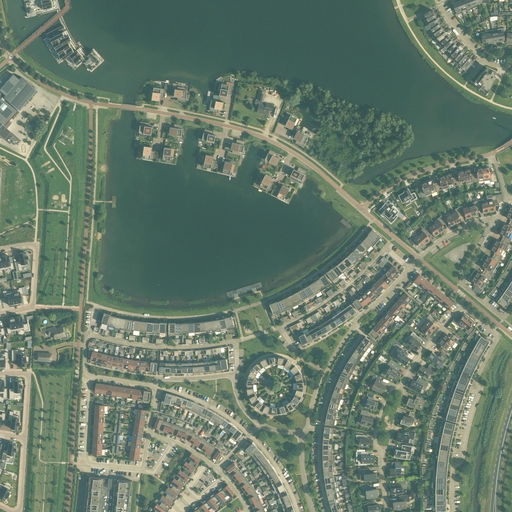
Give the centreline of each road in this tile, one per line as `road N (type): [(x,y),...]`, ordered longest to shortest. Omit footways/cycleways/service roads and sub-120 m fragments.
road 1 (residential): [(361,208),(269,139),(142,109)]
road 2 (residential): [(452,511),(453,469),(462,459),(475,382),(496,341),(461,305)]
road 3 (residential): [(323,370),(300,357),(282,326),(349,285),(385,248),(409,268)]
road 4 (residential): [(233,374),(236,341),(159,346),(89,334)]
road 5 (residential): [(361,208),(415,173),(492,153)]
road 6 (residential): [(409,268),(357,318),(323,370)]
road 7 (residential): [(0,250),(34,246),(35,263),(31,307),(0,313)]
